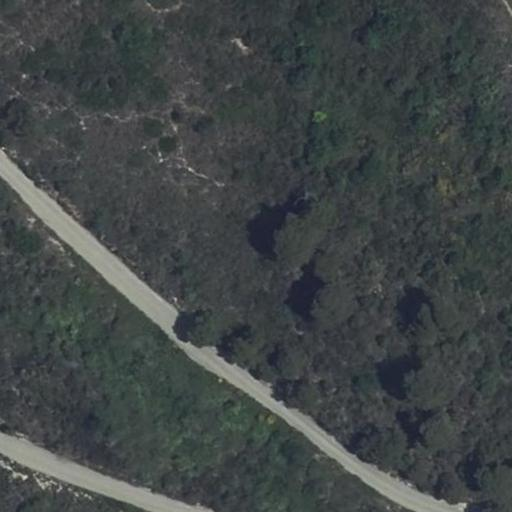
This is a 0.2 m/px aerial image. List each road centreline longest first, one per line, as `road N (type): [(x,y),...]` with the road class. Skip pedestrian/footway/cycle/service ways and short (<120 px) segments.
road 1 (unclassified): [(453,511),(409,498),(201,351),(0,163)]
road 2 (unclassified): [(0,437),(178,511)]
